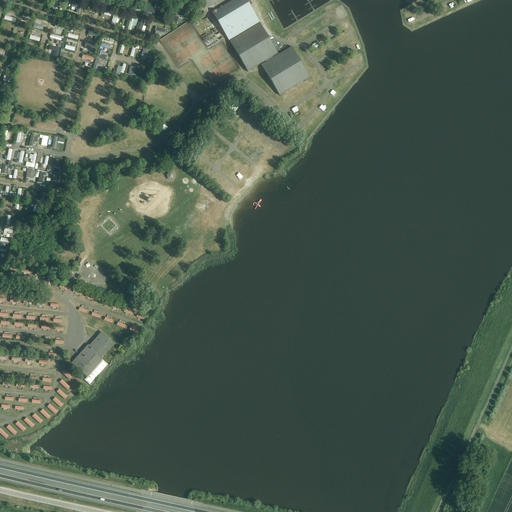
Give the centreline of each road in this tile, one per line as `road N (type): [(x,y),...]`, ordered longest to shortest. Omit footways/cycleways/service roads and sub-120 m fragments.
road 1 (trunk): [(201,511),(0,466)]
road 2 (unclassified): [(437,511),(511,350)]
road 3 (trunk): [(0,476),(159,511)]
